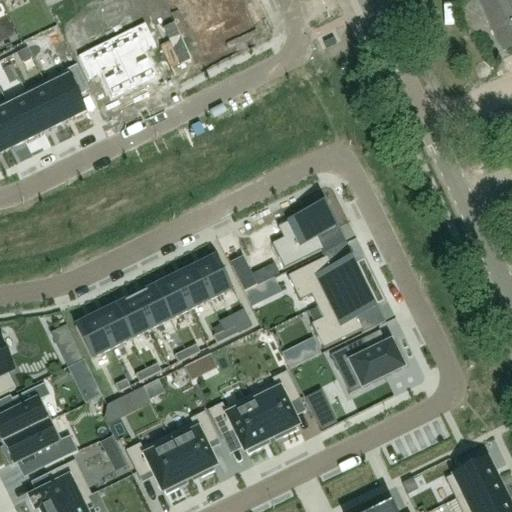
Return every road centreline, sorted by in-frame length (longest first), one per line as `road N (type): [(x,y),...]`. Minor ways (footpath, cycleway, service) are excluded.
road 1 (residential): [(223,511),(441,404),(451,386),(451,371),(351,170),(315,163),(83,278),(0,297)]
road 2 (residential): [(286,0),(300,39),(285,62),(0,198)]
road 3 (tertiary): [(511,301),(431,133)]
road 4 (tertiary): [(431,133),(367,0)]
